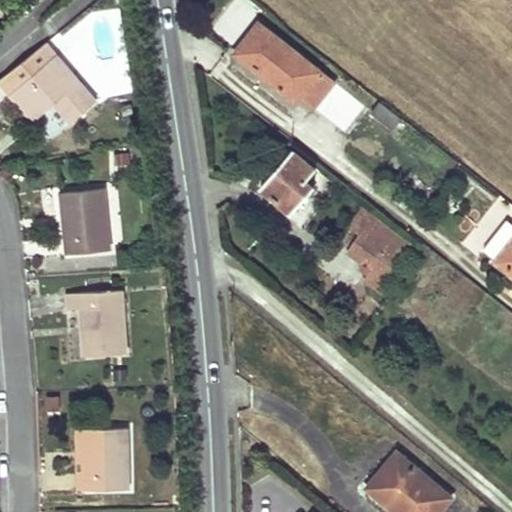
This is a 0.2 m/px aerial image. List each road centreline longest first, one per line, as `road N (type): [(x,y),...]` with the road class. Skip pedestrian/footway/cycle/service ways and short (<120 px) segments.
road 1 (residential): [(511,497),(226,267),(195,268)]
road 2 (residential): [(0,236),(18,511)]
road 3 (tertiary): [(156,0),(195,268)]
road 4 (tertiary): [(195,268),(208,511)]
